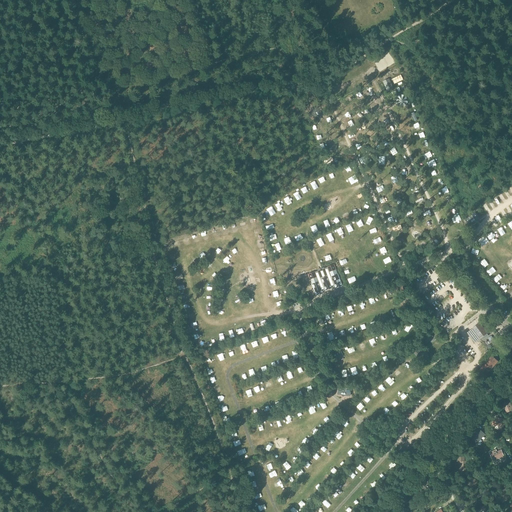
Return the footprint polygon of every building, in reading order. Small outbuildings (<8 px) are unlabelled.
[(499,195),(495,198),(501,206),(505,203),(499,195)] [(485,205),(480,208),(486,216),(490,213),(485,205)] [(475,212),(465,220),(469,226),(480,219),(475,212)] [(319,281),(323,291),(335,287),(331,277),(337,274),(338,274),(334,264),(308,274),(312,284),(318,282),(319,281)] [(331,277),(335,287),(335,288),(342,286),(338,274),(337,274),(331,277)] [(312,284),(316,296),(323,293),(323,291),(319,281),(318,282),(312,284)] [(472,328),(475,332),(480,338),(488,332),(487,331),(486,332),(479,323),(472,328)] [(424,343),(433,337),(430,333),(422,339),(424,343)] [(492,356),(481,369),(486,374),(498,361),(492,356)] [(350,396),(351,392),(350,392),(351,388),(339,387),(337,394),(350,396)] [(511,413),(511,412),(511,405),(510,401),(503,404),(507,413),(510,411),(511,413)] [(497,418),(495,421),(493,420),(491,425),(496,427),(497,426),(504,429),(506,421),(497,418)] [(484,426),(477,432),(485,440),(491,434),(484,426)] [(493,461),(504,456),(501,450),(497,451),(496,449),(492,451),(493,453),(490,454),(493,461)] [(459,471),(467,470),(466,460),(465,460),(464,456),(456,457),(457,462),(458,462),(459,467),(459,471)] [(474,479),(470,477),(466,484),(476,488),(479,481),(474,479)] [(506,494),(504,489),(497,493),(502,503),(511,498),(508,493),(506,494)]
